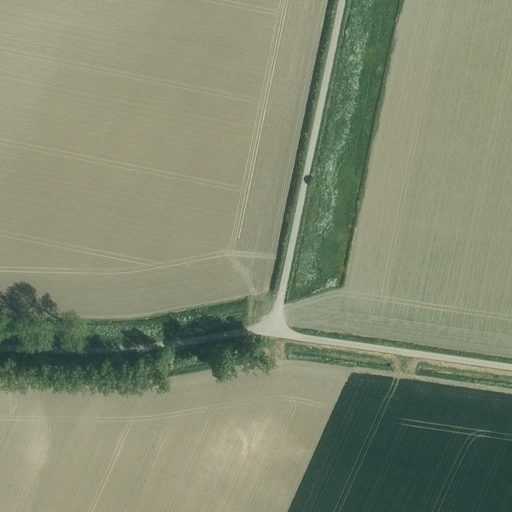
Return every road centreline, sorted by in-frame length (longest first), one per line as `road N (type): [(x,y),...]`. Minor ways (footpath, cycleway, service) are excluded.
road 1 (unclassified): [(273,331),(341,0)]
road 2 (unclassified): [(0,348),(127,350),(273,331)]
road 3 (unclassified): [(511,368),(273,331)]
